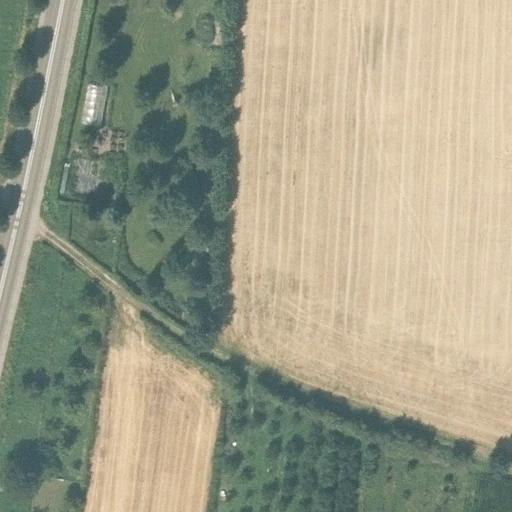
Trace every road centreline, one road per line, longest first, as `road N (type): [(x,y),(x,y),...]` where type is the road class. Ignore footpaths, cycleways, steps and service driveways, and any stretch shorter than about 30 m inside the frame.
road 1 (track): [(511,464),(344,411),(198,348),(111,290),(2,199)]
road 2 (secondary): [(0,284),(60,0)]
